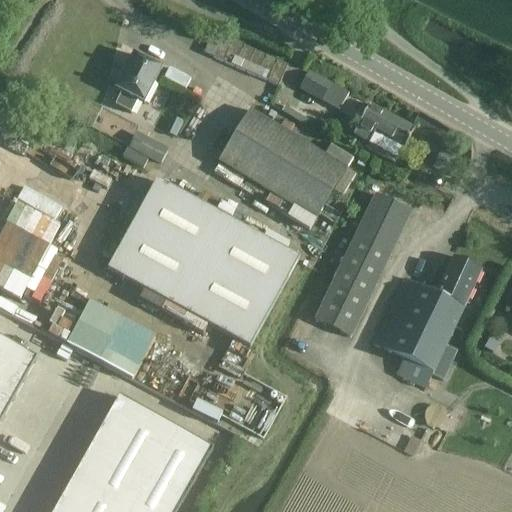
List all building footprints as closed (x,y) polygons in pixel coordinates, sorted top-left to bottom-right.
[(277,88),(287,66),(221,37),(212,59),(277,88)] [(142,109),(161,72),(133,57),(114,94),(119,96),(113,108),(130,117),(136,105),(142,109)] [(308,75),(299,93),(321,104),(330,86),(308,75)] [(356,129),(352,137),(368,146),(373,138),(374,135),(376,136),(400,150),(402,151),(413,132),(368,106),(356,129)] [(284,108),(280,113),(305,128),(308,123),(284,108)] [(314,224),(345,172),(248,114),(217,166),(314,224)] [(134,138),(128,148),(160,166),(166,155),(134,138)] [(444,154),(437,173),(448,177),(455,158),(444,154)] [(156,184),(106,274),(248,351),(297,262),(156,184)] [(348,341),(410,215),(375,198),(313,324),(348,341)] [(444,349),(481,273),(452,258),(433,296),(404,282),(372,347),(403,362),(395,378),(424,392),(431,378),(442,384),(456,355),(444,349)] [(487,341),(482,350),(493,356),(498,347),(487,341)] [(0,425),(36,362),(0,342),(0,425)] [(116,400),(52,511),(176,511),(210,452),(116,400)]
